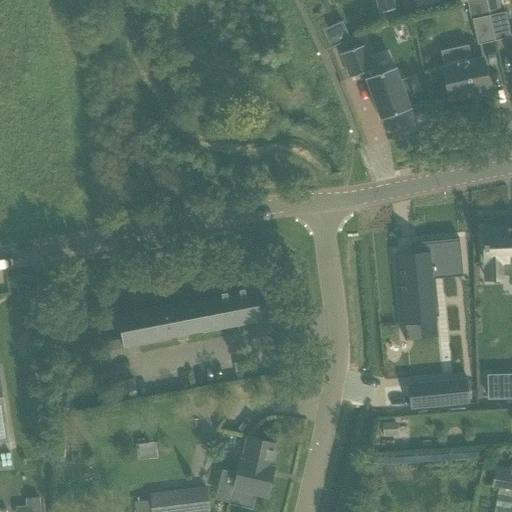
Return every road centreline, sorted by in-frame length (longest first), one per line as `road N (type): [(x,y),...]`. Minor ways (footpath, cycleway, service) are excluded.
road 1 (tertiary): [(0,257),(318,201)]
road 2 (unclassified): [(308,511),(336,328),(318,201)]
road 3 (tertiary): [(318,201),(511,165)]
